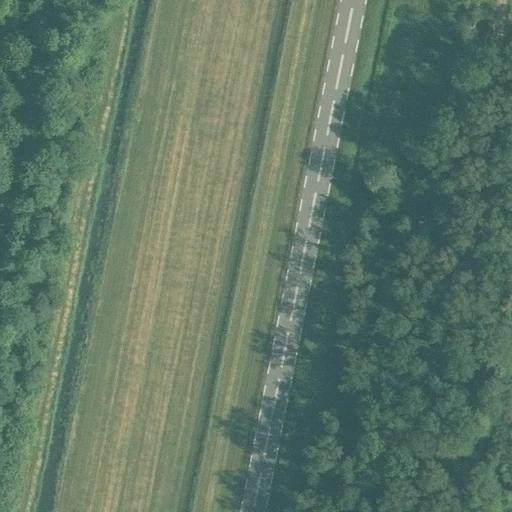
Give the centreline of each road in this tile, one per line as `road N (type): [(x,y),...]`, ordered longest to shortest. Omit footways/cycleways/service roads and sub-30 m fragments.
road 1 (track): [(20,511),(120,0)]
road 2 (primary): [(252,511),(352,0)]
